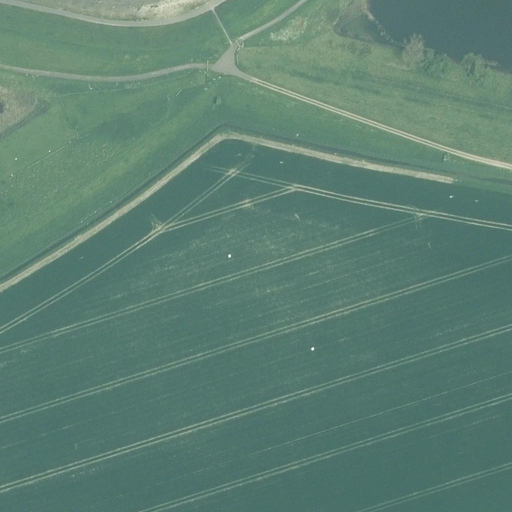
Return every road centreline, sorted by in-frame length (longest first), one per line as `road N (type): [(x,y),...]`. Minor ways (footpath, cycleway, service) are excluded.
road 1 (track): [(511,166),(389,131),(222,67)]
road 2 (track): [(511,91),(312,48),(236,42)]
road 3 (track): [(222,67),(105,77),(0,66)]
